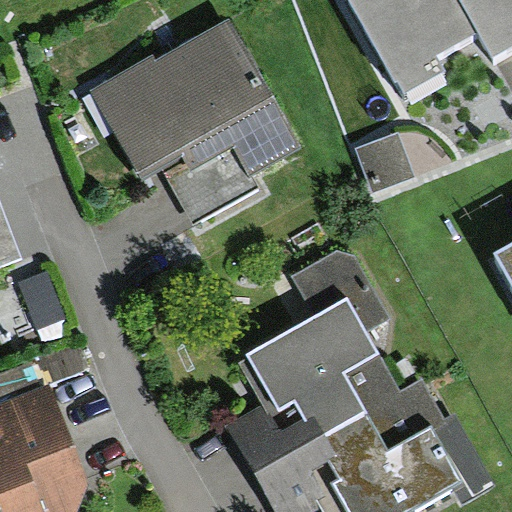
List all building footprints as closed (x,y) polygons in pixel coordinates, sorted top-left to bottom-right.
[(511,0),(362,0),(353,5),(410,99),(500,45),(511,64),(511,0)] [(152,61),(90,96),(141,189),(181,167),(190,182),(236,157),(250,183),(299,155),(229,29),(156,69),(152,61)] [(347,252),(275,290),(298,332),(239,363),(271,422),(236,441),(273,511),(307,511),(316,507),(318,511),(425,511),(466,490),(408,383),(387,395),(346,318),(374,302),(347,252)] [(511,257),(493,268),(511,299),(511,257)] [(0,511),(89,511),(50,396),(0,413),(0,511)]
